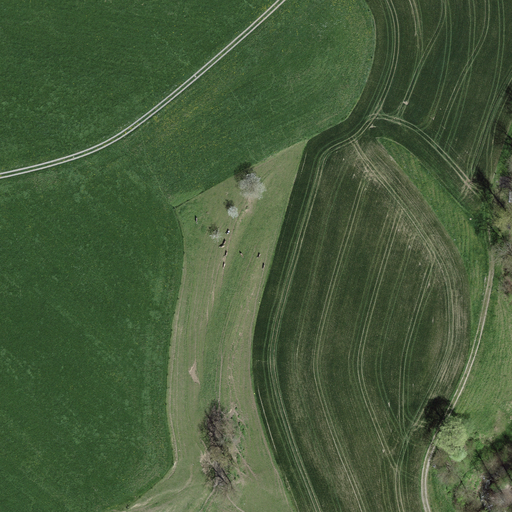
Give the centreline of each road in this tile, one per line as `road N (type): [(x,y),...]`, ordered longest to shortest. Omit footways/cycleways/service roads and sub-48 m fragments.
road 1 (track): [(511,116),(490,179),(484,314),(425,469),(428,511)]
road 2 (track): [(282,0),(119,136),(0,175)]
